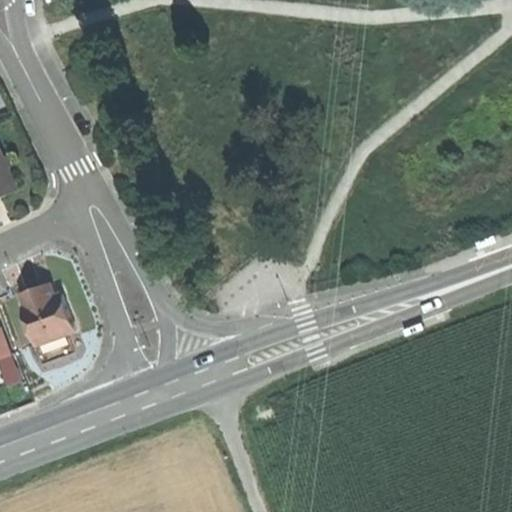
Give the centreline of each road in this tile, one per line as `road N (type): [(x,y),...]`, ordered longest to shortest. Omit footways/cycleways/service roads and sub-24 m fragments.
road 1 (residential): [(392,310),(231,331),(189,322),(165,306)]
road 2 (tertiary): [(180,385),(392,310)]
road 3 (residential): [(91,204),(0,14)]
road 4 (residential): [(91,204),(98,266),(141,400)]
road 5 (tertiary): [(0,454),(141,400)]
road 6 (track): [(262,511),(210,374)]
road 7 (residential): [(165,306),(132,243),(91,204)]
road 8 (tertiary): [(392,310),(511,267)]
